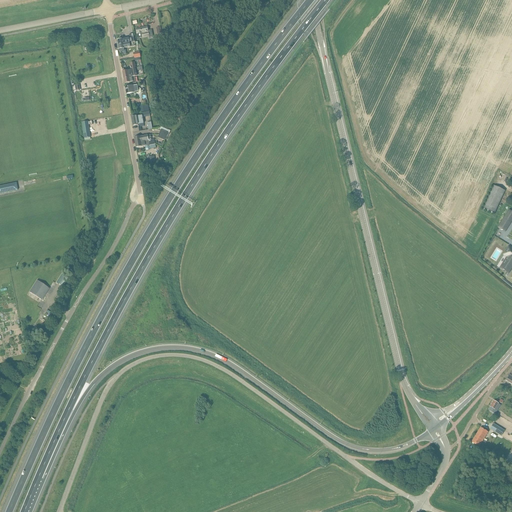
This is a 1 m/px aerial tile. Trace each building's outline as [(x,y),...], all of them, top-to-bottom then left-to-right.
[(136,29),(137,34),(138,38),(149,36),(147,27),(136,29)] [(117,40),(118,45),(135,42),(133,34),(129,35),(130,38),(123,40),(123,39),(117,40)] [(135,42),(118,45),(118,50),(119,50),(119,51),(121,51),(121,49),(124,49),(124,48),(125,48),(126,48),(135,46),(135,42)] [(124,78),(135,76),(137,76),(135,63),(130,64),(131,70),(122,71),(124,78)] [(125,87),(126,94),(132,93),(137,92),(137,94),(140,93),(141,92),(141,89),(139,88),(138,88),(137,85),(131,86),(130,86),(125,87)] [(131,117),(133,126),(138,125),(143,124),(142,118),(150,116),(149,112),(141,113),(141,115),(136,116),(131,117)] [(88,121),(83,122),(82,122),(84,138),(90,137),(88,121)] [(161,139),(165,140),(168,133),(161,130),(159,135),(161,139)] [(135,143),(136,148),(145,146),(146,149),(146,150),(147,150),(149,150),(150,150),(150,149),(150,148),(149,145),(155,144),(154,139),(148,140),(135,143)] [(0,194),(15,191),(18,191),(16,183),(0,186),(0,194)] [(483,209),(494,214),(505,191),(494,186),(483,209)] [(511,212),(509,211),(499,228),(505,231),(511,219),(511,212)] [(506,257),(499,269),(508,274),(511,268),(511,247),(509,245),(503,255),(506,257)] [(62,274),(57,283),(64,287),(69,278),(62,274)] [(37,281),(30,293),(41,300),(49,288),(37,281)] [(490,406),(494,409),(497,411),(500,405),(498,403),(494,401),(490,406)] [(499,434),(502,429),(493,424),(490,429),(499,434)] [(479,447),(481,448),(482,448),(483,445),(483,444),(482,443),(488,432),(485,430),(481,428),(471,442),(476,445),(479,447)]
